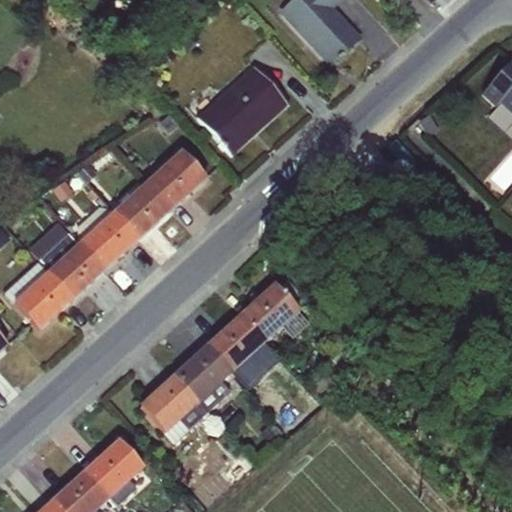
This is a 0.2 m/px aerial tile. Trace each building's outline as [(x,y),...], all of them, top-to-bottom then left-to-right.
[(166,0),(179,14),(194,0),(166,0)] [(292,0),(277,15),(328,71),(360,42),(333,11),(344,0),(292,0)] [(511,60),(474,101),(511,136),(511,60)] [(288,107),(252,68),(195,120),(230,159),(288,107)] [(144,184),(171,213),(205,181),(179,153),(144,184)] [(110,215),(138,243),(171,213),(144,184),(110,215)] [(78,244),(105,273),(138,243),(110,215),(78,244)] [(37,265),(69,306),(105,273),(78,244),(56,223),(28,250),(37,265)] [(69,306),(37,265),(1,296),(36,335),(69,306)] [(298,315),(272,286),(238,317),(264,346),(298,315)] [(264,346),(238,317),(205,347),(231,377),(264,346)] [(231,377),(205,347),(171,378),(196,407),(231,377)] [(163,439),(196,407),(171,378),(136,410),(163,439)] [(142,472),(116,443),(82,474),(108,502),(142,472)] [(97,511),(108,502),(82,474),(50,504),(57,511),(97,511)]
